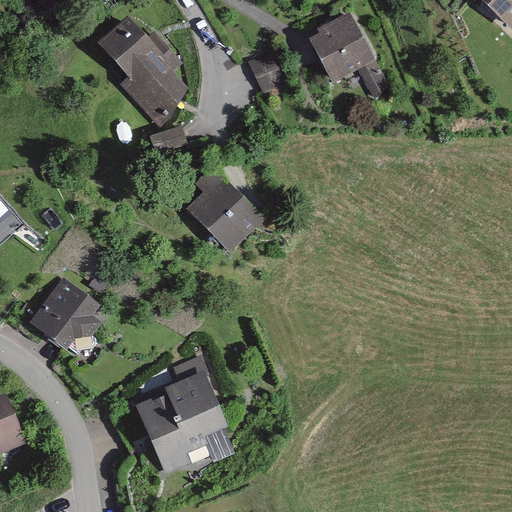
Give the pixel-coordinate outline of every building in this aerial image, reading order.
[(511,0),(483,0),(511,25),(511,0)] [(392,91),(350,13),(318,28),(320,34),(311,39),(334,83),(358,71),(374,99),(392,91)] [(150,38),(129,17),(99,43),(128,79),(121,85),(160,128),(190,89),(173,72),(182,63),(155,32),(150,38)] [(286,86),(274,53),(247,64),(259,96),(286,86)] [(191,149),(184,126),(150,137),(157,160),(191,149)] [(272,219),(217,163),(195,184),(205,193),(188,210),(233,256),(272,219)] [(111,305),(66,275),(32,327),(86,363),(112,325),(102,319),(111,305)] [(201,356),(173,368),(179,382),(167,388),(167,396),(139,407),(166,475),(199,474),(217,466),(207,443),(234,431),(201,356)] [(2,396),(0,396),(0,450),(22,441),(2,396)]
